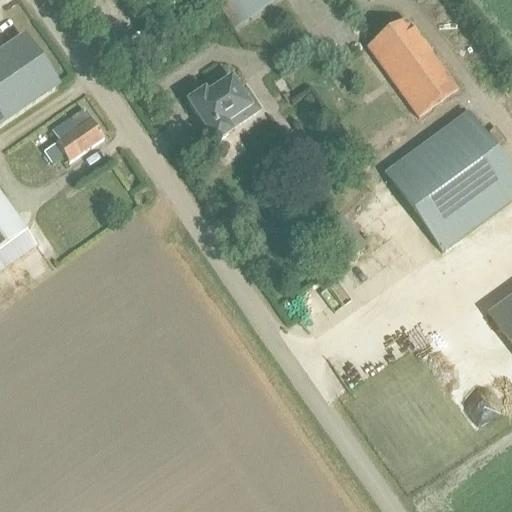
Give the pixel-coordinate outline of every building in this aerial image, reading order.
[(211,0),(219,10),(233,0),(211,0)] [(236,0),(220,12),(234,31),(277,0),(236,0)] [(419,121),(458,93),(406,22),(367,50),(419,121)] [(0,132),(58,93),(23,42),(0,57),(0,132)] [(207,98),(205,94),(188,105),(215,147),(232,135),(227,127),(251,111),(231,82),(207,98)] [(69,166),(104,142),(84,113),(68,124),(67,124),(53,134),(60,145),(44,155),(51,165),(63,157),(69,166)] [(442,255),(511,203),(511,176),(467,116),(385,177),(442,255)] [(295,182),(320,164),(306,145),(281,163),(295,182)] [(0,276),(37,250),(0,199),(0,276)] [(352,261),(365,251),(341,218),(328,227),(352,261)] [(491,300),(477,302),(479,317),(493,315),(491,300)] [(511,302),(489,320),(504,340),(511,351),(511,302)] [(441,358),(433,363),(444,379),(451,374),(441,358)]
